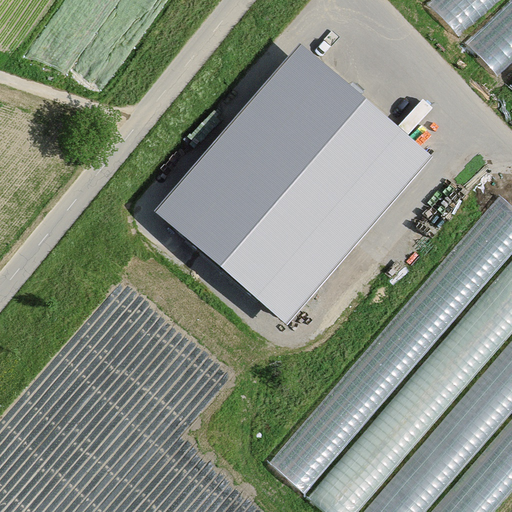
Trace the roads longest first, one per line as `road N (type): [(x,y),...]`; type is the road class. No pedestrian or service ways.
road 1 (tertiary): [(237,0),(0,291)]
road 2 (track): [(379,0),(511,133)]
road 3 (track): [(0,75),(138,119)]
